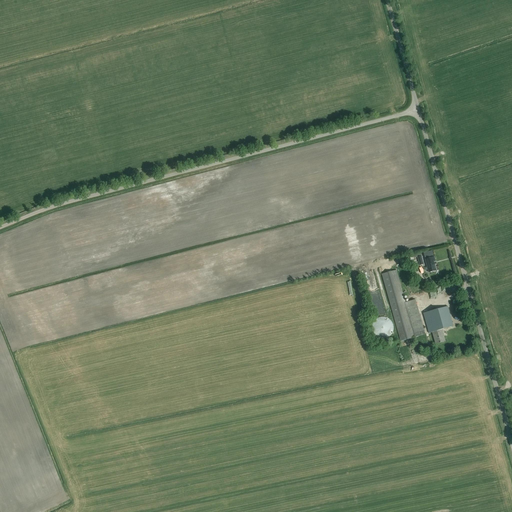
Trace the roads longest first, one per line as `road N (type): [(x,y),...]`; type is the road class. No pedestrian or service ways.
road 1 (unclassified): [(0,227),(418,109)]
road 2 (unclassified): [(511,442),(418,109)]
